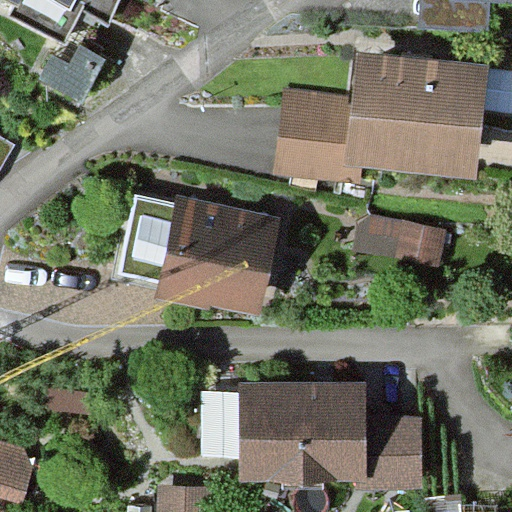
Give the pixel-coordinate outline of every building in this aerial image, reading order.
[(80,0),(1,0),(60,34),(80,0)] [(486,24),(486,0),(416,0),(416,21),(486,24)] [(368,94),(283,85),(274,172),(368,182),(371,151),(494,164),(505,59),(373,45),(368,94)] [(288,216),(187,193),(166,282),(268,305),(288,216)] [(354,246),(392,253),(399,219),(361,212),(354,246)] [(399,219),(392,253),(437,261),(444,224),(399,215),(399,219)] [(392,371),(252,373),(254,467),(367,465),(368,479),(431,478),(430,410),(392,410),(392,371)] [(12,442),(0,438),(0,490),(13,473),(12,442)] [(218,511),(219,480),(170,480),(169,511),(218,511)]
